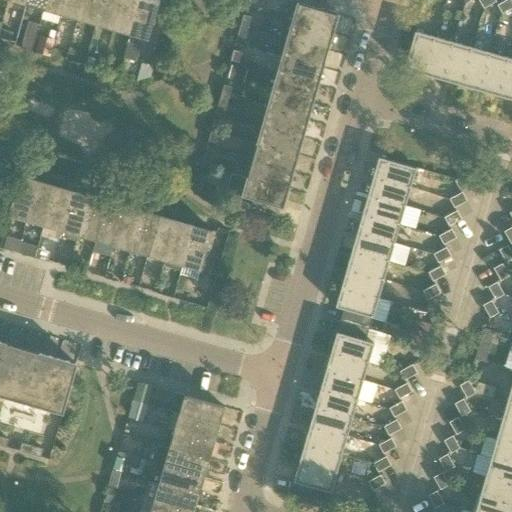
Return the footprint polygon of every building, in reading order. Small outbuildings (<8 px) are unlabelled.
[(44,10),(46,0),(27,0),(26,5),(44,10)] [(61,15),(65,0),(46,0),(44,10),(61,15)] [(78,20),(83,0),(65,0),(61,15),(78,20)] [(95,25),(102,0),(83,0),(78,20),(95,25)] [(113,30),(121,0),(102,0),(95,25),(113,30)] [(130,35),(140,0),(121,0),(113,30),(130,35)] [(140,0),(130,35),(149,40),(160,0),(140,0)] [(268,8),(270,0),(247,0),(245,8),(246,8),(266,14),(268,8)] [(503,13),(511,7),(511,1),(511,0),(506,0),(498,5),(503,13)] [(333,34),(338,15),(298,4),(293,22),(333,34)] [(253,29),(256,18),(244,15),(244,16),(241,23),(241,25),(253,29)] [(36,40),(40,24),(29,21),(21,49),(23,49),(23,50),(30,51),(32,52),(35,43),(36,40)] [(328,51),(333,34),(293,22),(288,39),(328,51)] [(250,39),(253,29),(241,25),(239,30),(238,35),(238,36),(250,39)] [(424,75),(435,37),(415,32),(405,69),(424,75)] [(442,80),(453,42),(435,37),(424,75),(442,80)] [(323,68),(328,51),(288,39),(283,57),(323,68)] [(135,62),(140,46),(128,42),(128,44),(124,58),(135,62)] [(461,85),(472,48),(453,42),(442,80),(461,85)] [(479,91),(490,53),(472,48),(461,85),(479,91)] [(239,63),(242,52),(234,50),(234,51),(231,60),(231,61),(239,63)] [(498,96),(509,58),(490,53),(479,91),(498,96)] [(318,86),(323,68),(283,57),(278,74),(318,86)] [(511,100),(511,59),(509,58),(498,96),(511,100)] [(313,103),(318,86),(278,74),(273,91),(313,103)] [(229,98),(232,87),(224,85),(224,86),(221,95),(229,98)] [(308,120),(313,103),(273,91),(268,109),(308,120)] [(226,108),(229,98),(221,95),(219,105),(218,106),(226,108)] [(303,138),(308,120),(268,109),(263,126),(303,138)] [(220,133),(223,122),(215,120),(212,130),(220,133)] [(298,155),(303,138),(263,126),(258,143),(298,155)] [(217,143),(220,133),(212,130),(209,140),(209,141),(217,143)] [(293,172),(298,155),(258,143),(253,161),(293,172)] [(210,166),(213,156),(205,153),(205,154),(202,164),(210,166)] [(379,157),(374,177),(411,187),(421,190),(427,171),(379,157)] [(288,190),(293,172),(253,161),(248,178),(288,190)] [(460,189),(472,182),(468,174),(457,180),(456,180),(460,189)] [(28,221),(39,181),(20,175),(9,216),(28,221)] [(411,187),(374,177),(368,195),(406,206),(411,187)] [(283,208),(288,190),(248,178),(243,196),(283,208)] [(44,226),(56,186),(39,181),(28,221),(44,226)] [(56,186),(44,226),(41,237),(57,242),(59,235),(72,190),(56,186)] [(89,195),(72,190),(59,235),(76,240),(77,235),(78,235),(89,195)] [(450,199),(455,207),(467,200),(462,192),(450,199)] [(95,240),(107,200),(89,195),(78,235),(95,240)] [(400,224),(406,206),(368,195),(363,214),(400,224)] [(113,245),(124,205),(107,200),(95,240),(93,250),(111,256),(113,246),(113,245)] [(130,250),(141,210),(124,205),(113,245),(113,246),(130,250)] [(407,224),(429,229),(433,213),(411,208),(407,224)] [(147,255),(159,215),(141,210),(130,250),(147,255)] [(445,217),(450,226),(461,219),(457,211),(445,217)] [(395,243),(400,224),(363,214),(358,232),(395,243)] [(165,260),(177,220),(159,215),(147,255),(165,260)] [(183,265),(194,225),(177,220),(165,260),(183,265)] [(194,225),(183,265),(201,271),(212,230),(194,225)] [(439,236),(444,244),(456,238),(451,229),(439,236)] [(390,261),(395,243),(358,232),(352,251),(390,261)] [(18,253),(21,243),(8,239),(5,249),(18,253)] [(500,250),(506,262),(511,258),(511,253),(508,245),(500,250)] [(434,255),(439,263),(451,256),(446,248),(434,255)] [(384,280),(390,261),(352,251),(347,269),(384,280)] [(494,268),(501,280),(509,276),(503,264),(494,268)] [(429,273),(434,281),(446,275),(441,266),(429,273)] [(379,298),(384,280),(347,269),(341,288),(379,298)] [(489,287),(495,299),(504,294),(497,282),(489,287)] [(424,291),(429,300),(440,293),(436,285),(424,291)] [(392,302),(379,298),(341,288),(336,307),(344,309),(341,321),(360,326),(370,329),(373,317),(386,321),(392,302)] [(484,305),(490,317),(499,313),(492,301),(484,305)] [(378,332),(370,329),(360,326),(357,338),(337,332),(331,351),(369,362),(375,343),(378,332)] [(13,389),(12,389),(24,349),(7,344),(0,366),(0,395),(10,399),(13,389)] [(41,354),(24,349),(12,389),(13,389),(10,399),(10,400),(26,404),(27,403),(29,394),(41,354)] [(364,381),(369,362),(331,351),(326,370),(364,381)] [(47,399),(58,359),(41,354),(29,394),(27,403),(44,408),(47,399)] [(65,404),(77,364),(58,359),(47,399),(65,404)] [(401,372),(405,380),(418,373),(413,365),(401,372)] [(358,399),(364,381),(326,370),(321,388),(358,399)] [(460,386),(467,398),(475,393),(469,381),(460,386)] [(134,400),(147,404),(152,387),(152,386),(139,383),(137,389),(134,400)] [(395,390),(400,398),(412,392),(408,383),(395,390)] [(353,418),(358,399),(321,388),(315,407),(353,418)] [(225,407),(189,397),(185,396),(180,413),(219,425),(225,407)] [(455,404),(462,416),(470,411),(464,399),(455,404)] [(147,404),(134,400),(129,418),(142,422),(147,404)] [(390,408),(395,417),(407,410),(402,402),(390,408)] [(511,424),(511,404),(507,403),(502,421),(511,424)] [(348,436),(353,418),(315,407),(310,425),(348,436)] [(214,442),(219,425),(180,413),(174,431),(214,442)] [(450,422),(456,434),(465,430),(458,418),(450,422)] [(385,427),(389,435),(402,429),(397,420),(385,427)] [(511,444),(511,424),(502,421),(496,440),(511,444)] [(342,455),(348,436),(310,425),(305,444),(342,455)] [(209,461),(214,442),(174,431),(169,448),(169,449),(209,461)] [(0,445),(6,447),(9,439),(0,436),(0,445)] [(445,441),(451,453),(459,448),(453,436),(445,441)] [(511,444),(496,440),(496,441),(486,438),(484,444),(481,455),(491,458),(511,464),(511,444)] [(380,446),(384,454),(396,447),(392,439),(380,446)] [(32,455),(34,447),(22,443),(20,451),(32,455)] [(337,473),(342,455),(305,444),(299,462),(337,473)] [(164,466),(204,478),(209,461),(169,449),(169,448),(162,446),(157,463),(164,466)] [(41,457),(44,449),(34,447),(32,455),(41,457)] [(439,459),(446,471),(454,467),(448,455),(439,459)] [(117,457),(113,470),(123,473),(123,471),(136,475),(138,469),(124,465),(125,460),(117,457)] [(374,464),(379,472),(391,465),(386,457),(374,464)] [(511,484),(511,464),(491,458),(486,477),(511,484)] [(294,482),(331,493),(342,496),(348,476),(337,473),(299,462),(294,482)] [(199,494),(204,478),(164,466),(159,483),(199,494)] [(434,477),(441,490),(449,485),(442,473),(434,477)] [(386,484),(381,475),(369,482),(374,491),(386,484)] [(470,492),(471,492),(480,495),(511,504),(511,484),(486,477),(475,475),(470,492)] [(135,494),(155,499),(154,501),(191,511),(194,511),(199,494),(159,483),(159,484),(149,481),(146,489),(137,486),(135,494)] [(108,488),(105,500),(117,504),(121,492),(108,488)] [(444,504),(437,492),(429,496),(435,509),(444,504)] [(511,511),(511,504),(480,495),(475,511),(511,511)] [(191,511),(154,501),(150,511),(191,511)]
